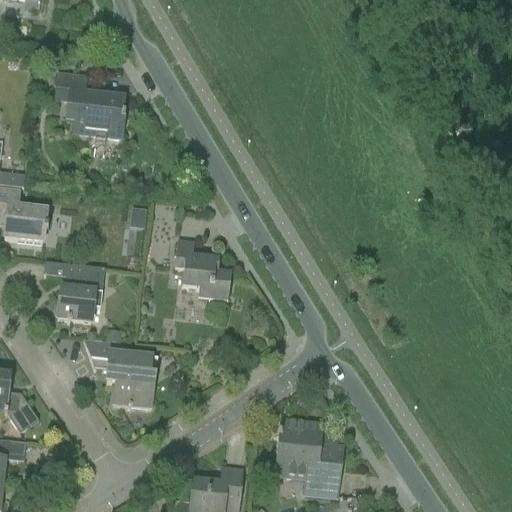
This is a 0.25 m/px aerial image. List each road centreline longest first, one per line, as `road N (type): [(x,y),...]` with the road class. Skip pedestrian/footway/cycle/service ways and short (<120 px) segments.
road 1 (tertiary): [(320,358),(313,330),(116,0)]
road 2 (residential): [(121,491),(320,358)]
road 3 (residential): [(121,491),(0,306)]
road 4 (tertiary): [(433,511),(342,375),(320,358)]
